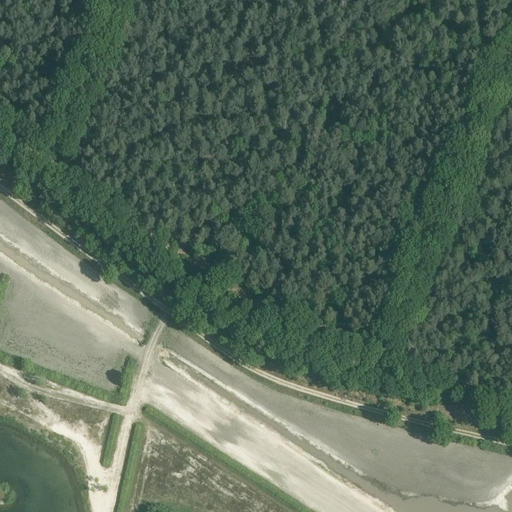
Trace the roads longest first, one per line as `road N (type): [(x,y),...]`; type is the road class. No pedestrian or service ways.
road 1 (track): [(0,124),(261,300),(511,399)]
road 2 (track): [(511,444),(352,405),(253,369),(0,188)]
road 3 (track): [(377,352),(511,36)]
road 4 (track): [(57,164),(116,0)]
